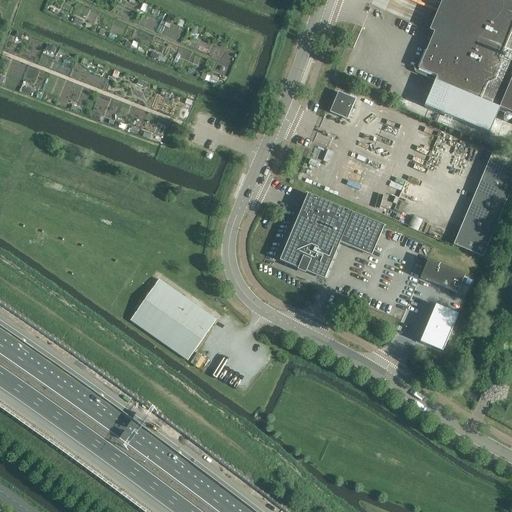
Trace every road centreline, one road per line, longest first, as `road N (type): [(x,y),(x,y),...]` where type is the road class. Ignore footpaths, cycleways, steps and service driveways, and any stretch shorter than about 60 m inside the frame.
road 1 (unclassified): [(511,458),(262,310),(234,280),(234,224),(322,0)]
road 2 (motorway): [(241,511),(0,336)]
road 3 (motorway): [(0,377),(183,511)]
